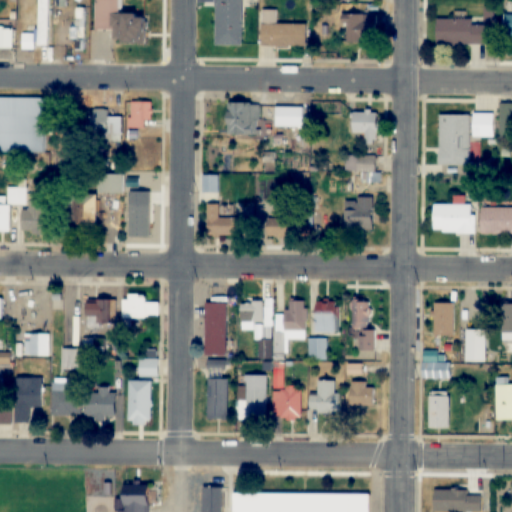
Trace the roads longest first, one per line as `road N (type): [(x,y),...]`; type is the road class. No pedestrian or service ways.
road 1 (residential): [(511,274),(0,269)]
road 2 (residential): [(511,84),(0,81)]
road 3 (residential): [(511,458),(0,456)]
road 4 (residential): [(393,511),(393,0)]
road 5 (residential): [(180,457),(174,0)]
